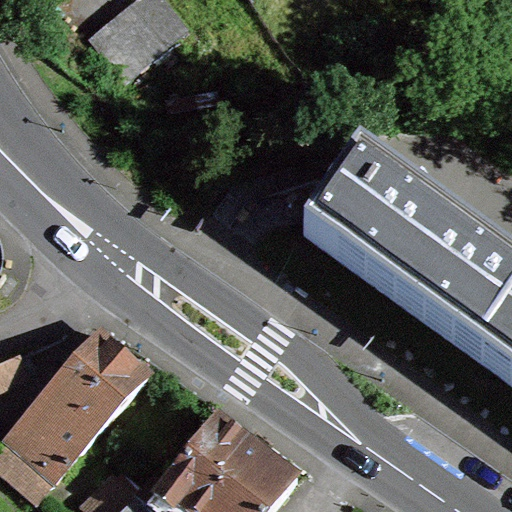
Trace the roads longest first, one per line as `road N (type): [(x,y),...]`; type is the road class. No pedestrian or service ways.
road 1 (secondary): [(464,511),(101,246)]
road 2 (residential): [(101,246),(31,321),(0,334)]
